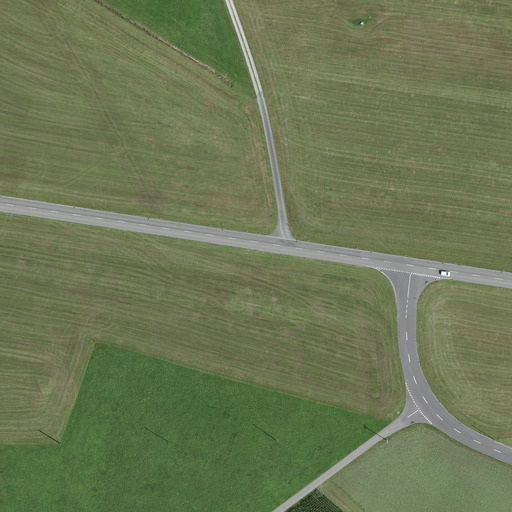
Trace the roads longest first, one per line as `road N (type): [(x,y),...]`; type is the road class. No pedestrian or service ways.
road 1 (tertiary): [(0,203),(412,266)]
road 2 (track): [(228,0),(261,98),(285,246)]
road 3 (unclassified): [(278,511),(427,403)]
road 4 (tertiary): [(412,266),(407,338),(427,403)]
